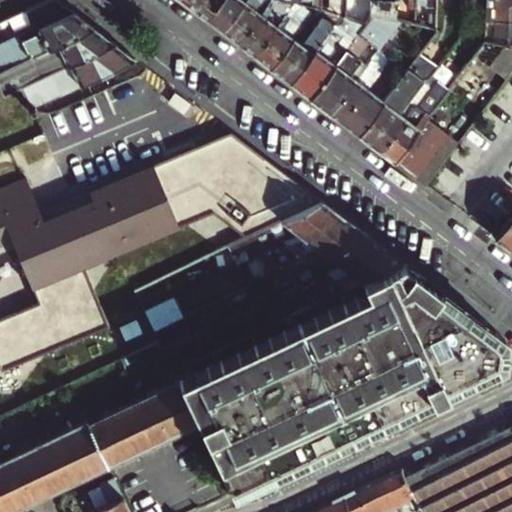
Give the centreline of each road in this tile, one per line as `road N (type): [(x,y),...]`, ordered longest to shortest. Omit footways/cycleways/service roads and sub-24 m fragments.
road 1 (tertiary): [(145,0),(511,280)]
road 2 (residential): [(272,511),(511,395)]
